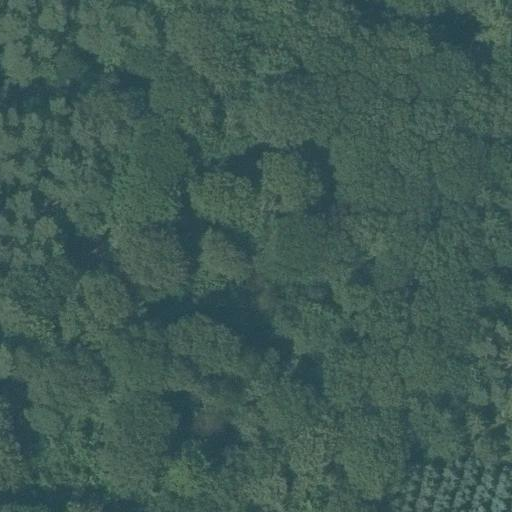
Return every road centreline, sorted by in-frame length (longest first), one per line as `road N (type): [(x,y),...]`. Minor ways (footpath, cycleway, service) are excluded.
road 1 (track): [(182,0),(0,511)]
road 2 (track): [(511,76),(308,0)]
